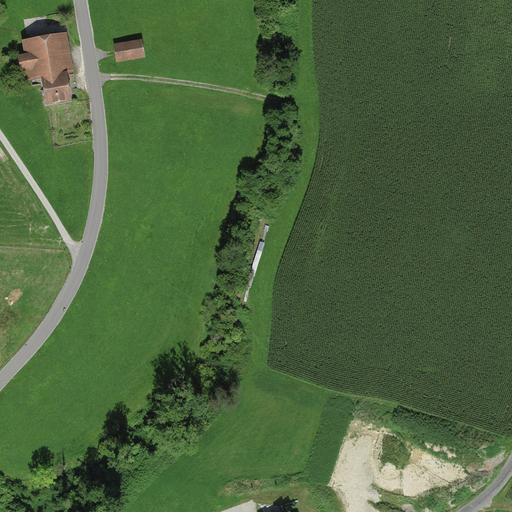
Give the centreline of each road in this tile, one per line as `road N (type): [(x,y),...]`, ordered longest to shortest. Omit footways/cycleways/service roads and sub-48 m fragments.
road 1 (unclassified): [(81,0),(101,159),(95,222),(64,303),(0,382)]
road 2 (track): [(367,119),(189,82),(93,77)]
road 3 (track): [(0,135),(84,260)]
